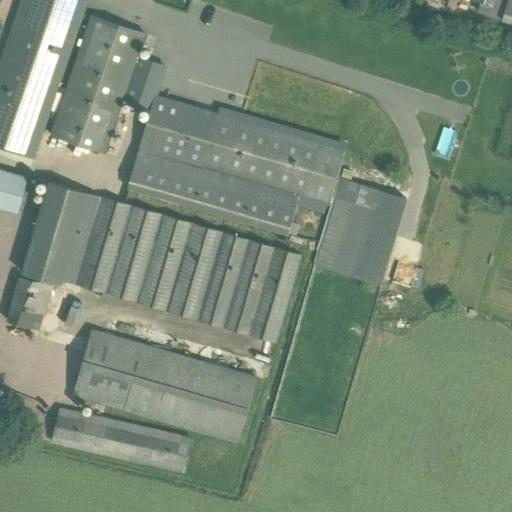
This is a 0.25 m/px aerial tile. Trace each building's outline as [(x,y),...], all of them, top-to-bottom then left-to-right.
[(82,0),(21,0),(0,62),(0,145),(33,157),(87,1),(82,0)] [(349,0),(322,0),(334,19),(354,7),(349,0)] [(162,11),(153,31),(170,38),(179,18),(162,11)] [(89,12),(48,133),(107,153),(125,101),(125,100),(140,55),(148,32),(89,12)] [(186,70),(210,76),(216,53),(191,47),(186,70)] [(156,94),(166,64),(140,55),(125,100),(125,101),(151,110),(156,94)] [(151,110),(129,188),(290,234),(301,194),(329,201),(333,203),(316,263),(388,285),(415,195),(337,172),(343,151),(156,94),(151,110)] [(480,178),(482,166),(463,163),(460,174),(480,178)] [(0,168),(0,206),(20,212),(31,177),(0,168)] [(49,183),(23,270),(60,281),(61,279),(275,341),(301,255),(49,183)] [(474,259),(477,249),(455,241),(452,251),(474,259)] [(19,277),(6,322),(39,333),(52,286),(19,277)] [(92,330),(73,394),(237,443),(256,379),(92,330)] [(59,409),(52,442),(183,472),(191,439),(59,409)]
